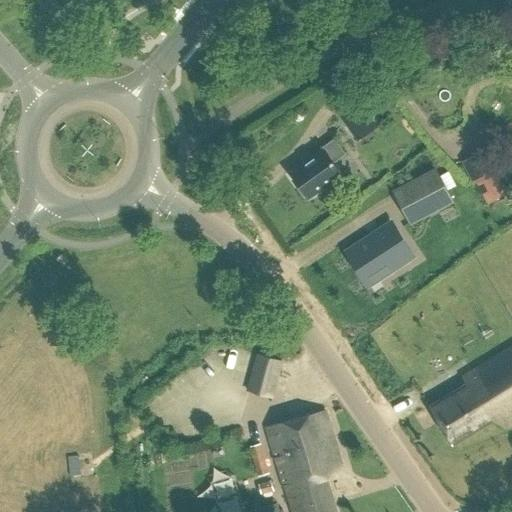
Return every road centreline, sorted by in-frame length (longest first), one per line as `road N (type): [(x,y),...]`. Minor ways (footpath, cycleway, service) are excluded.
road 1 (tertiary): [(435,511),(273,282),(229,240),(138,182)]
road 2 (residential): [(213,127),(324,56),(390,24),(470,0)]
road 3 (tertiary): [(126,102),(214,0)]
